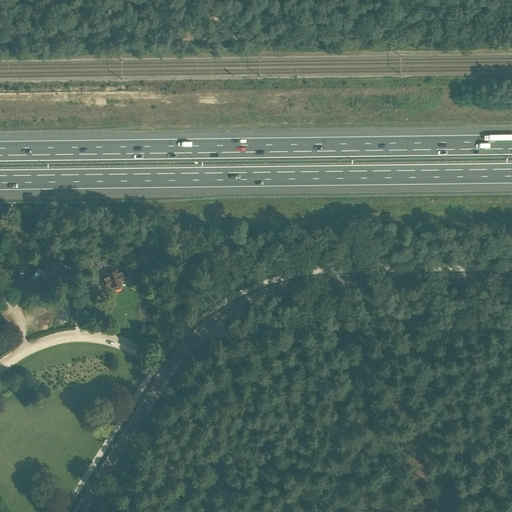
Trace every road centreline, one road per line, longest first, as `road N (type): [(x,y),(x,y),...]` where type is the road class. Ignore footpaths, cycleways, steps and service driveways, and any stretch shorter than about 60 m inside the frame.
road 1 (tertiary): [(79,511),(192,337),(235,308),(310,281),(511,278)]
road 2 (track): [(511,17),(481,32),(0,34)]
road 3 (motorway): [(511,145),(0,152)]
road 4 (motorway): [(0,179),(511,173)]
road 5 (track): [(355,332),(467,511)]
road 6 (track): [(511,336),(355,332)]
road 7 (track): [(355,332),(222,334),(203,326)]
